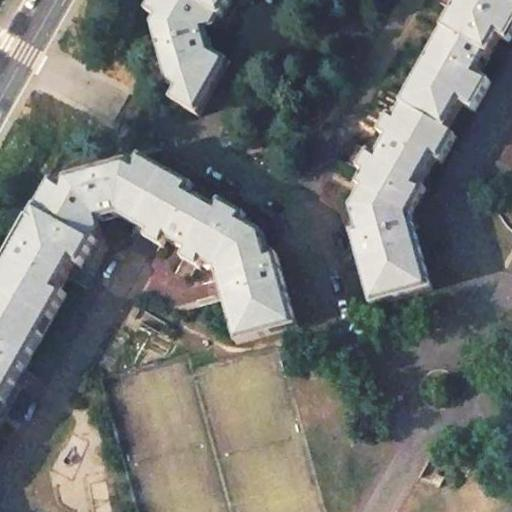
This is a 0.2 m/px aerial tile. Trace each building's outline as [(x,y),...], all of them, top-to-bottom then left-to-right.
[(148,24),(168,82),(166,84),(175,89),(170,98),(198,113),(224,64),(215,59),(211,50),(203,29),(212,12),(190,0),(148,0),(143,9),(153,15),(148,24)] [(190,0),(212,12),(220,17),(229,0),(190,0)] [(474,73),(495,37),(503,42),(511,27),(511,8),(497,0),(454,0),(403,89),(410,93),(403,106),(442,129),(457,104),(469,111),(486,81),(474,73)] [(511,0),(497,0),(511,8),(511,0)] [(212,12),(203,29),(214,27),(220,17),(212,12)] [(227,59),(211,50),(215,59),(224,64),(227,59)] [(403,89),(396,102),(403,106),(410,93),(403,89)] [(396,102),(388,115),(395,119),(403,106),(396,102)] [(415,182),(429,158),(435,162),(451,134),(442,129),(403,106),(395,119),(388,115),(383,113),(374,129),(381,134),(371,153),(363,149),(354,166),(358,168),(364,171),(356,185),(406,214),(421,186),(415,182)] [(125,155),(64,171),(60,179),(50,174),(34,202),(88,233),(98,216),(119,207),(127,204),(139,211),(166,163),(140,149),(135,156),(126,153),(125,155)] [(215,200),(189,186),(193,179),(166,163),(139,211),(145,215),(138,228),(160,241),(166,233),(185,245),(180,253),(199,263),(202,258),(205,252),(217,259),(242,213),(245,208),(218,194),(215,200)] [(358,168),(351,182),(356,185),(364,171),(358,168)] [(344,231),(364,303),(424,287),(406,214),(356,185),(350,196),(356,217),(348,219),(351,228),(344,231)] [(344,206),(348,219),(356,217),(350,196),(344,206)] [(56,289),(73,258),(80,262),(95,237),(88,233),(34,202),(0,263),(0,272),(3,275),(55,308),(65,293),(56,289)] [(119,207),(135,217),(139,211),(127,204),(119,207)] [(135,217),(131,224),(138,228),(145,215),(139,211),(135,217)] [(293,313),(274,246),(269,247),(263,225),(242,213),(217,259),(214,265),(235,337),(270,327),(269,320),(293,313)] [(98,216),(88,233),(95,237),(101,225),(98,216)] [(217,259),(205,252),(202,258),(214,265),(217,259)] [(0,403),(55,308),(3,275),(0,279),(0,403)] [(293,313),(269,320),(270,327),(295,320),(293,313)]
